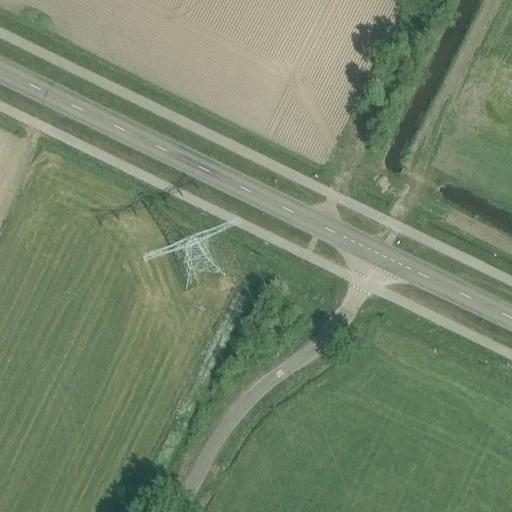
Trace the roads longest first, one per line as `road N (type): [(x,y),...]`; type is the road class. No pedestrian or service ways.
road 1 (tertiary): [(380,256),(0,69)]
road 2 (unclassified): [(181,511),(249,401),(322,347),(380,256)]
road 3 (tertiary): [(511,319),(380,256)]
